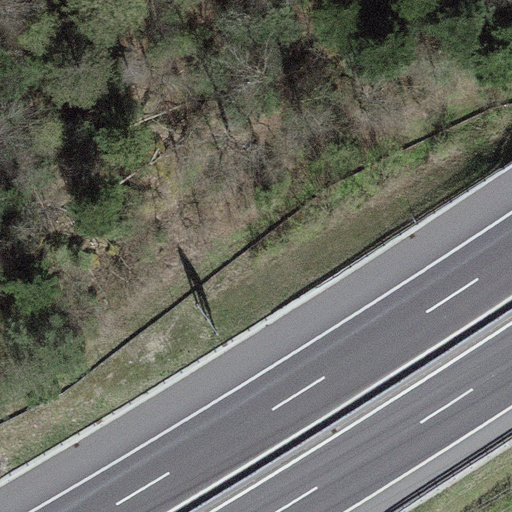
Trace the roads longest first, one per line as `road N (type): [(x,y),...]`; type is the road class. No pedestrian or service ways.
road 1 (motorway): [(511,255),(100,511)]
road 2 (motorway): [(281,511),(511,368)]
